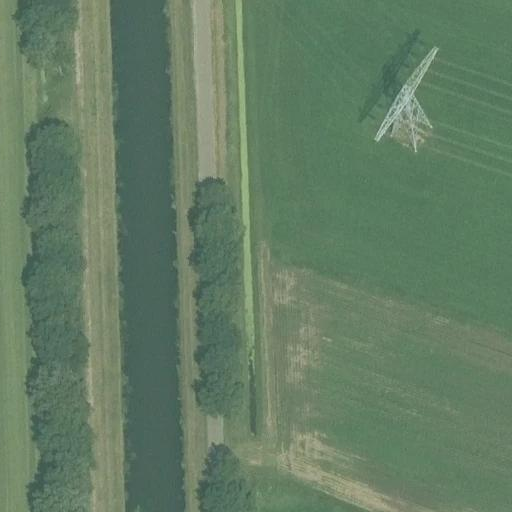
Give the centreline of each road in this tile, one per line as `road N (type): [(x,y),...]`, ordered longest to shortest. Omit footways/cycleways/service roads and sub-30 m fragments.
road 1 (track): [(89,511),(72,0)]
road 2 (tertiary): [(216,511),(199,0)]
